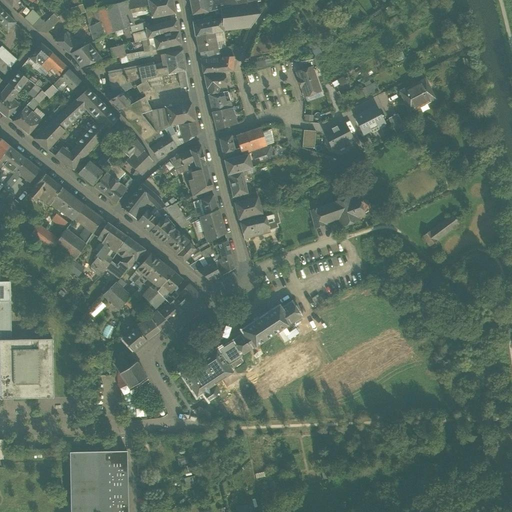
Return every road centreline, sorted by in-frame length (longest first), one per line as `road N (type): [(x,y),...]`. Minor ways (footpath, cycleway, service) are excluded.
road 1 (residential): [(377,101),(318,128),(280,117),(206,138)]
road 2 (residential): [(211,293),(243,273),(206,138)]
road 3 (residential): [(40,38),(157,162)]
road 4 (residential): [(175,425),(145,355),(211,293)]
road 5 (residential): [(0,122),(112,215)]
road 6 (residential): [(206,138),(178,0)]
road 7 (residential): [(112,215),(211,293)]
